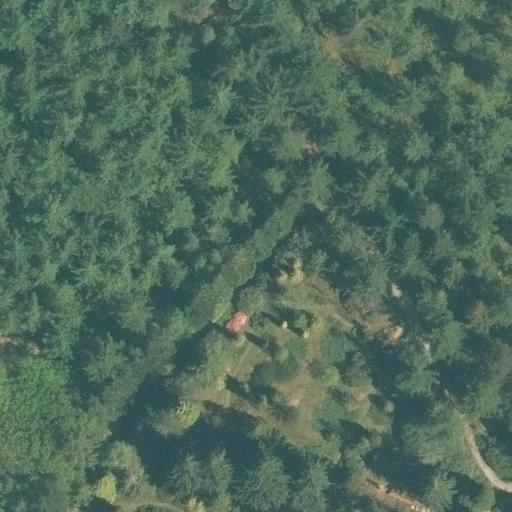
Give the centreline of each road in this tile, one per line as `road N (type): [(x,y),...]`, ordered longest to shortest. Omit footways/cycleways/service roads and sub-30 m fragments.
road 1 (track): [(227,0),(482,465),(495,485),(511,491)]
road 2 (track): [(0,446),(89,458),(331,186)]
